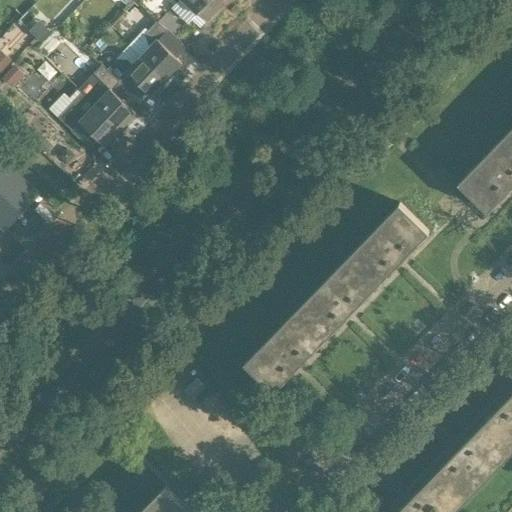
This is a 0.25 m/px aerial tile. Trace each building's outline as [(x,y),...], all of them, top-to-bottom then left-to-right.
[(183,0),(197,14),(198,13),(207,21),(224,2),(221,0),(183,0)] [(142,56),(167,80),(183,64),(177,58),(186,49),(157,22),(145,34),(148,44),(151,46),(142,56)] [(0,73),(12,61),(1,51),(0,51),(0,73)] [(167,80),(142,56),(132,66),(128,61),(117,61),(108,70),(138,99),(146,91),(152,96),(167,80)] [(10,87),(13,85),(23,73),(14,65),(1,78),(4,82),(10,87)] [(138,99),(108,70),(103,66),(80,91),(84,94),(120,129),(136,113),(130,108),(138,99)] [(120,129),(84,94),(60,119),(91,149),(99,140),(105,146),(120,129)] [(487,211),(511,185),(511,131),(510,129),(458,183),(487,211)] [(35,142),(47,153),(53,146),(42,135),(35,142)] [(0,236),(6,230),(8,232),(42,195),(0,156),(0,236)] [(348,257),(377,285),(429,231),(400,203),(348,257)] [(326,338),(377,285),(348,257),(297,309),(326,338)] [(326,338),(297,309),(245,363),(274,391),(326,338)] [(511,393),(483,424),(511,452),(511,451),(511,393)] [(461,505),(511,452),(483,424),(432,476),(461,505)] [(453,511),(461,505),(432,476),(396,511),(453,511)] [(139,511),(191,511),(165,486),(139,511)]
